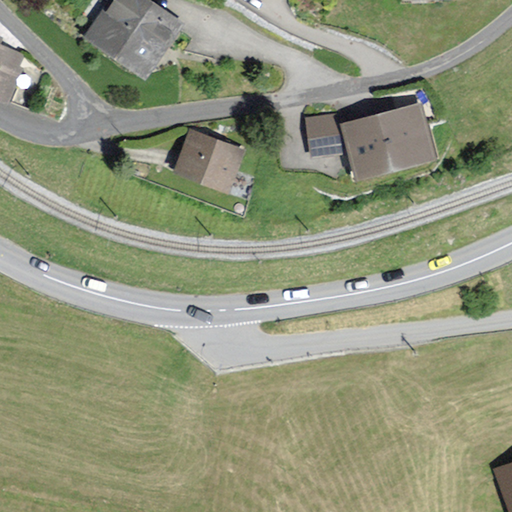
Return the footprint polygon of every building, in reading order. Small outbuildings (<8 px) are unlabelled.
[(109,0),(113,2),(88,38),(143,77),(181,23),(147,0),(109,0)] [(23,57),(0,47),(0,94),(6,97),(23,57)] [(418,106),(346,126),(361,178),(433,157),(418,106)] [(333,110),(306,112),(310,152),(336,150),(333,110)] [(242,150),(193,131),(178,170),(228,189),(242,150)] [(511,511),(511,462),(493,469),(509,511),(511,511)]
